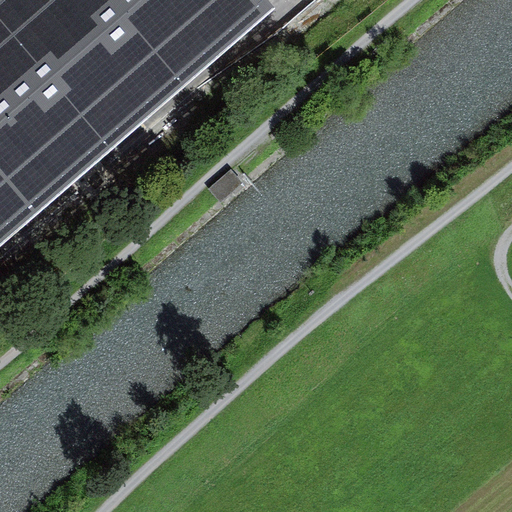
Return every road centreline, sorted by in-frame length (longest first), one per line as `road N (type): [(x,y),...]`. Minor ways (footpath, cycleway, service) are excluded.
road 1 (track): [(0,360),(416,0)]
road 2 (track): [(511,163),(293,336),(102,511)]
